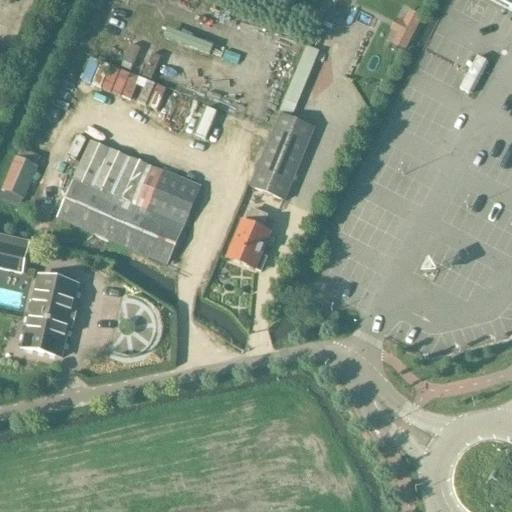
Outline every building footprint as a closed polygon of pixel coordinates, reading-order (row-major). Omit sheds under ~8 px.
[(511,0),(483,0),(511,14),(511,0)] [(395,48),(405,53),(422,20),(413,15),(395,48)] [(68,78),(128,101),(137,77),(77,55),(68,78)] [(280,107),(290,111),(308,70),(298,65),(280,107)] [(280,116),(250,189),(284,203),(314,130),(280,116)] [(200,189),(90,143),(57,221),(168,267),(200,189)] [(37,168),(15,159),(2,191),(24,200),(37,168)] [(267,260),(259,257),(269,233),(261,230),(267,217),(251,211),(246,224),(243,223),(228,260),(261,274),(267,260)] [(0,270),(22,275),(29,245),(0,238),(0,270)] [(21,350),(61,360),(78,288),(38,279),(21,350)]
